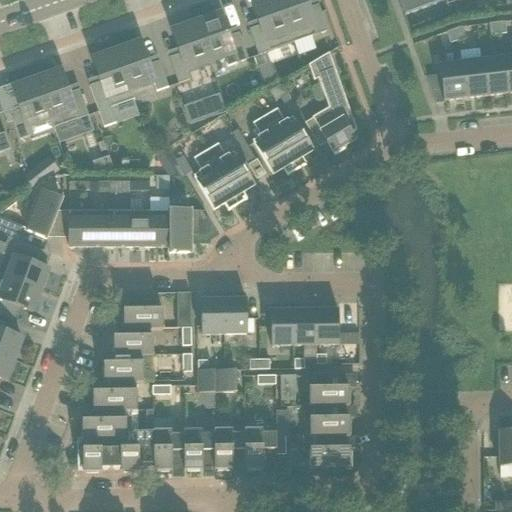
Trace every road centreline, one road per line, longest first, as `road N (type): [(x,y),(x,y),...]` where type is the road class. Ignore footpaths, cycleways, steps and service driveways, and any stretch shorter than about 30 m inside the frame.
road 1 (residential): [(226,496),(377,495),(374,283),(271,285),(232,275)]
road 2 (residential): [(17,501),(26,456),(95,279),(232,275)]
road 3 (residential): [(232,275),(231,241),(399,146)]
road 4 (residential): [(49,500),(226,496)]
road 5 (residential): [(511,401),(464,402),(467,511)]
road 6 (residential): [(399,146),(346,0)]
